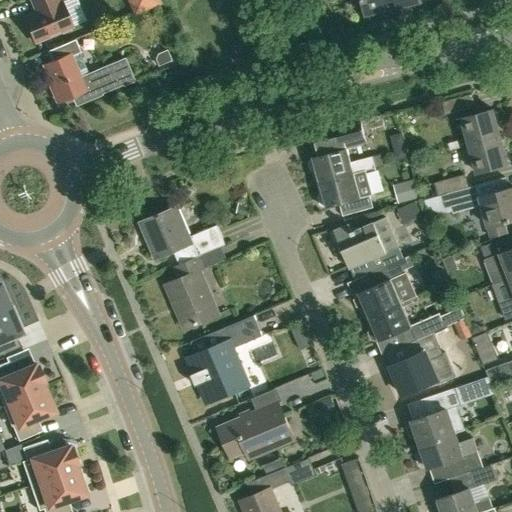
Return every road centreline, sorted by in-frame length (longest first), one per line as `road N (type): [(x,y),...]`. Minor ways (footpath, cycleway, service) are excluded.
road 1 (tertiary): [(73,174),(190,125),(511,33)]
road 2 (residential): [(271,181),(290,256),(391,511)]
road 3 (tertiary): [(53,234),(140,432),(166,511)]
